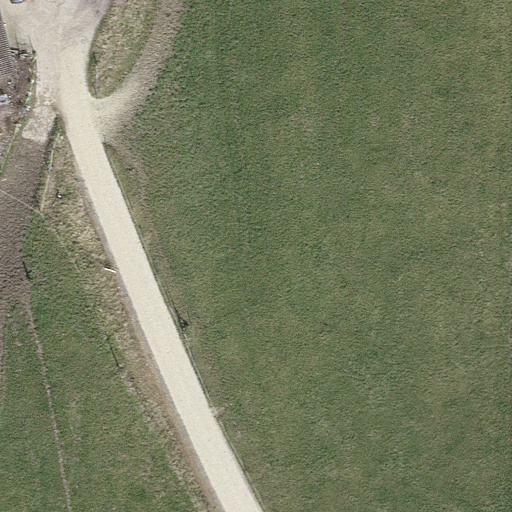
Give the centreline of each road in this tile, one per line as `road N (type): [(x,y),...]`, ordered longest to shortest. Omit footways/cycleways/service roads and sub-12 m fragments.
road 1 (track): [(74,58),(85,138),(177,374),(244,511)]
road 2 (track): [(0,236),(74,58)]
